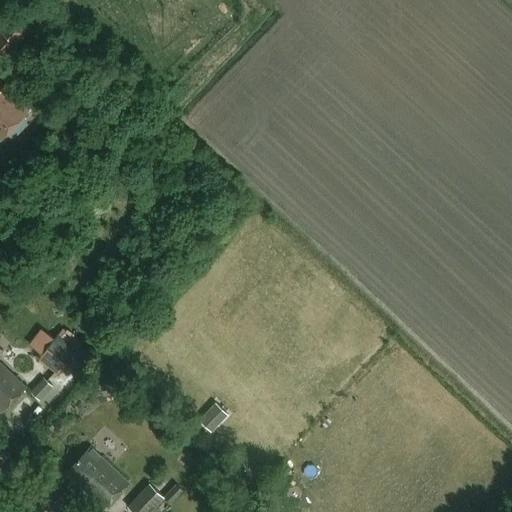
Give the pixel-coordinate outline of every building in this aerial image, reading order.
[(0,61),(2,63),(45,16),(27,0),(24,0),(0,27),(0,28),(3,31),(0,34),(0,61)] [(0,141),(28,112),(0,84),(0,141)] [(71,319),(38,359),(57,375),(90,335),(71,319)] [(0,408),(4,413),(27,389),(0,363),(0,408)] [(212,432),(228,414),(216,403),(200,420),(212,432)] [(104,509),(128,483),(91,448),(72,468),(76,472),(72,476),(81,485),(80,486),(104,509)] [(150,484),(129,508),(133,511),(153,511),(166,499),(150,484)]
